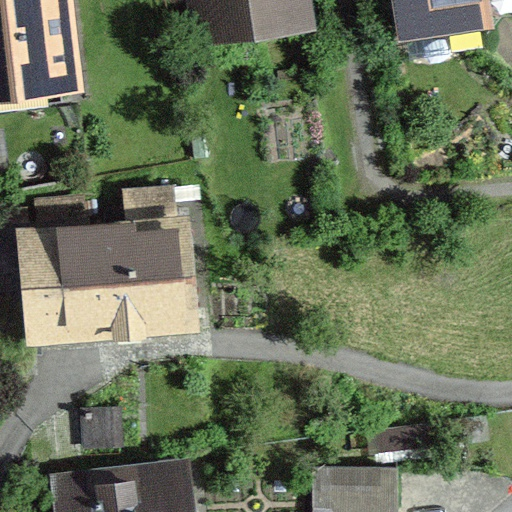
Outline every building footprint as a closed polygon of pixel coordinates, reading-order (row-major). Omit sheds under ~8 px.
[(0,0),(0,83),(76,75),(67,0),(0,0)] [(198,0),(202,29),(303,13),(300,0),(198,0)] [(484,17),(481,0),(400,0),(405,29),(484,17)] [(36,337),(186,323),(174,187),(124,191),(127,224),(26,233),(36,337)] [(120,442),(117,408),(83,411),(87,445),(120,442)] [(55,482),(58,511),(181,511),(174,459),(98,467),(99,476),(55,482)] [(396,511),(396,466),(314,467),(315,511),(396,511)]
